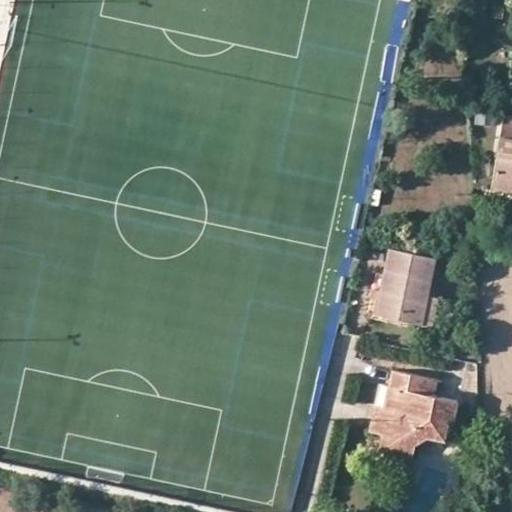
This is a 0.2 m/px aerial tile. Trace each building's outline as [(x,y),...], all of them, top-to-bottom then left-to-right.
[(511,115),(505,115),(493,187),(511,190),(511,115)] [(437,258),(390,248),(382,289),(379,298),(376,312),(425,323),(430,295),(437,258)] [(382,289),(373,287),(372,296),(379,298),(382,289)] [(425,323),(436,325),(441,298),(430,295),(425,323)] [(440,335),(438,343),(456,347),(459,338),(440,335)] [(413,458),(416,445),(428,437),(443,439),(446,439),(447,436),(451,420),(456,420),(460,400),(436,395),(440,379),(393,369),(389,384),(400,387),(387,453),(413,458)] [(385,405),(377,404),(371,430),(383,433),(379,451),(387,453),(400,387),(389,384),(385,405)]
